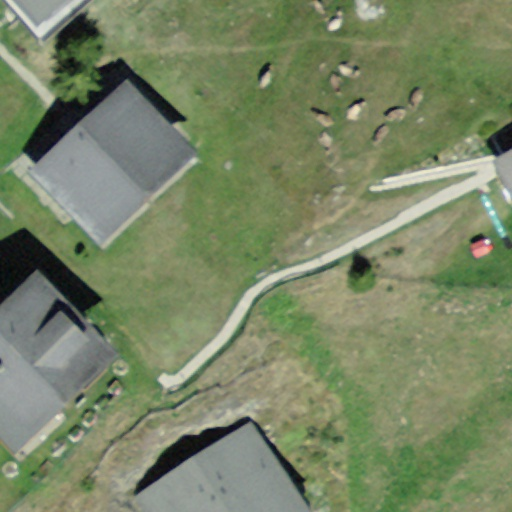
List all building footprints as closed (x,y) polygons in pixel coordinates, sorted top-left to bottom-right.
[(55,0),(21,0),(36,17),(55,0)] [(175,153),(123,97),(44,172),(96,227),(175,153)] [(511,164),(494,174),(509,202),(511,201),(511,164)] [(93,357),(33,294),(0,325),(0,420),(12,434),(93,357)] [(189,478),(152,502),(157,511),(293,511),(247,440),(210,465),(206,458),(184,473),(189,478)]
